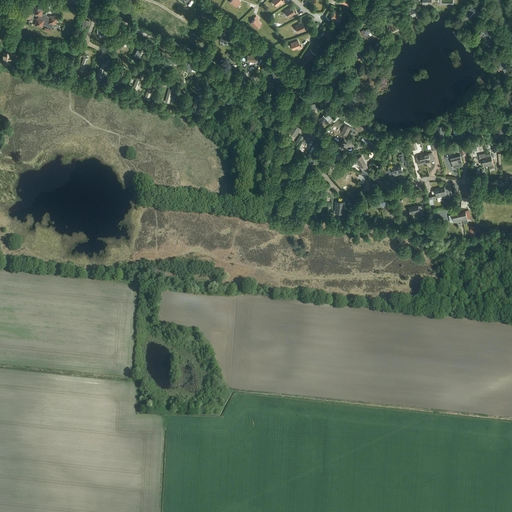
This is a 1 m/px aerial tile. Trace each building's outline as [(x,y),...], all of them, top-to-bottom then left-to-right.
[(415,3),(407,6),(410,14),(418,10),(415,3)] [(469,8),(471,9),(468,13),(473,17),(476,13),(477,15),(480,10),(472,4),(469,8)] [(48,26),(47,27),(52,28),(53,24),(55,24),(57,17),(50,15),(49,17),(44,16),(45,14),(42,14),(43,9),(36,7),(34,14),(40,16),(39,18),(36,18),(35,25),(42,27),(43,25),(48,26)] [(293,14),(294,15),(297,13),(295,11),(294,12),(291,7),(285,11),(288,17),(293,14)] [(338,24),(339,22),(338,21),(341,16),(334,12),(331,18),(336,21),(335,22),(338,24)] [(254,18),(255,19),(251,23),(256,28),(261,24),(257,20),(258,19),(256,16),(254,18)] [(390,21),(389,18),(385,20),(388,26),(388,25),(391,30),(399,26),(397,23),(396,23),(394,19),(390,21)] [(295,26),(298,32),(303,30),(304,31),(307,30),(306,28),(304,28),(302,23),(295,26)] [(365,38),(370,35),(369,33),(373,30),(375,33),(378,31),(376,29),(374,30),(371,24),(368,26),(369,27),(362,32),(365,38)] [(490,28),(485,34),(492,40),(497,34),(490,28)] [(326,39),(325,40),(328,41),(329,39),(328,39),(331,34),(324,30),(321,36),(326,39)] [(116,40),(121,43),(121,42),(125,44),(127,40),(116,35),(114,38),(116,40)] [(293,49),(298,47),(299,49),(302,48),(301,45),(300,46),(298,41),(291,43),(293,49)] [(133,48),(138,50),(139,50),(142,52),(144,48),(133,43),(131,47),(134,48),(133,48)] [(359,55),(357,52),(356,50),(349,55),(353,60),(359,55)] [(12,52),(3,51),(1,63),(10,64),(10,61),(11,61),(12,55),(11,55),(12,52)] [(304,57),(306,59),(307,58),(311,61),(316,55),(310,51),(307,56),(306,55),(304,57)] [(88,58),(84,57),(79,71),(83,72),(88,58)] [(510,73),(505,63),(503,60),(496,63),(499,69),(502,68),(506,75),(510,73)] [(98,74),(102,76),(104,71),(106,65),(106,64),(102,63),(98,74)] [(329,80),(333,76),(334,77),(336,75),(337,73),(336,72),(338,69),(335,66),(326,77),(329,80)] [(120,79),(122,73),(123,72),(119,70),(114,81),(113,84),(117,85),(118,83),(120,79)] [(282,72),(281,70),(272,70),(272,75),(273,79),(282,79),(282,72)] [(141,78),(137,76),(132,87),(136,89),(138,85),(141,79),(141,78)] [(153,85),(149,84),(145,98),(149,99),(153,85)] [(295,84),(290,92),(296,96),(301,88),(295,84)] [(165,102),(169,103),(173,89),(168,88),(165,102)] [(353,103),(357,100),(354,95),(344,101),(346,104),(348,102),(351,108),(355,106),(353,103)] [(192,111),(196,113),(200,99),(195,97),(192,111)] [(304,108),(306,113),(317,109),(315,103),(304,108)] [(332,119),(326,113),(321,118),(319,120),(322,123),(324,122),(326,124),(332,119)] [(300,127),(294,123),(288,132),(295,136),(300,127)] [(347,136),(351,127),(345,124),(341,133),(347,136)] [(455,124),(455,129),(454,129),(454,135),(458,135),(464,135),(464,126),(458,125),(455,124)] [(443,136),(444,126),(435,126),(435,132),(437,133),(437,136),(443,136)] [(507,127),(494,126),(494,136),(506,137),(507,127)] [(316,137),(309,132),(303,141),(306,144),(310,138),(313,140),(316,137)] [(372,146),(377,141),(368,132),(363,137),(372,146)] [(303,136),(300,134),(295,142),(298,144),(303,136)] [(430,143),(432,150),(439,148),(437,141),(430,143)] [(417,149),(416,142),(409,143),(410,150),(417,149)] [(322,150),(319,149),(316,156),(319,158),(318,158),(322,160),(325,151),(322,150)] [(424,154),(426,163),(431,162),(430,161),(434,160),(432,152),(424,154)] [(494,167),(493,165),(491,156),(490,152),(485,153),(486,157),(488,166),(489,168),(494,167)] [(484,167),(488,166),(486,157),(485,153),(478,154),(481,164),(483,164),(484,167)] [(405,160),(404,155),(403,156),(402,154),(398,154),(400,162),(405,161),(406,167),(409,166),(408,159),(405,160)] [(421,164),(426,163),(424,154),(415,156),(417,164),(421,163),(421,164)] [(368,168),(361,156),(354,160),(353,161),(355,164),(356,164),(358,163),(362,170),(368,168)] [(393,175),(398,174),(396,165),(391,167),(388,167),(390,174),(393,174),(393,175)] [(348,180),(351,181),(351,183),(353,184),(356,177),(354,176),(353,178),(349,176),(349,175),(347,174),(344,180),(348,181),(348,180)] [(435,189),(436,193),(428,195),(429,199),(428,199),(430,205),(434,204),(432,198),(440,197),(439,188),(435,189)] [(378,198),(380,207),(386,205),(386,204),(388,203),(387,199),(385,199),(384,197),(378,198)] [(345,201),(335,201),(334,212),(344,213),(345,201)] [(412,206),(414,215),(420,213),(418,204),(412,206)] [(459,212),(461,220),(462,220),(463,223),(468,222),(467,219),(471,218),(469,211),(465,210),(459,212)] [(459,212),(452,213),(454,222),(461,220),(459,212)] [(476,234),(476,230),(476,226),(470,226),(470,232),(472,232),(472,237),(478,237),(478,234),(476,234)]
